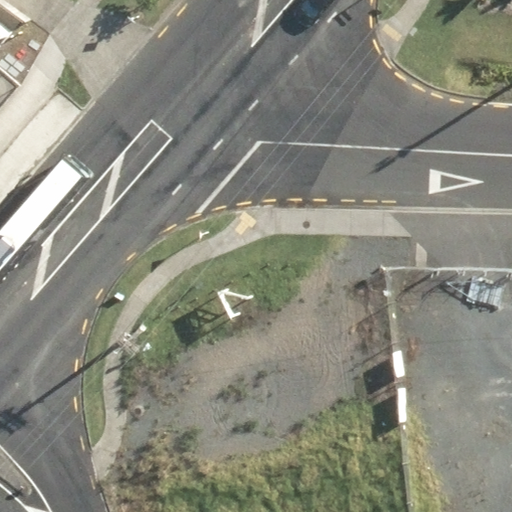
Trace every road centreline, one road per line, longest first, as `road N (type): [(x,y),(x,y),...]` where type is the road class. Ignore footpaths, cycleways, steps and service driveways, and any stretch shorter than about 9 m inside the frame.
road 1 (residential): [(511,156),(146,139)]
road 2 (secondary): [(0,308),(146,139)]
road 3 (secondary): [(146,139),(268,0)]
road 4 (residential): [(0,366),(50,430),(75,511)]
